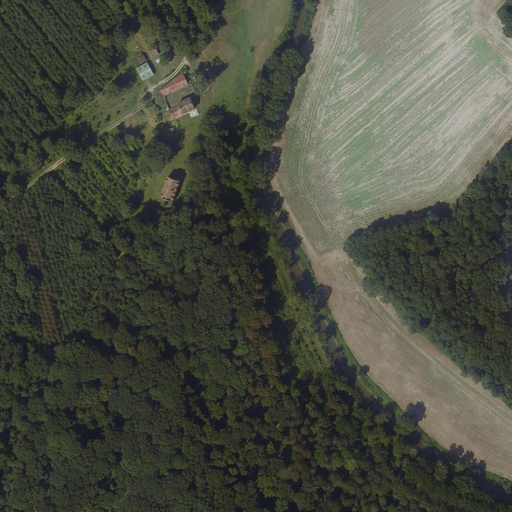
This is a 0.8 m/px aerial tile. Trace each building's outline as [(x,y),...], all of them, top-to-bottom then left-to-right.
[(144,49),(141,52),(140,52),(152,68),(158,64),(145,48),(144,49)] [(131,58),(129,60),(127,61),(139,77),(144,74),(132,57),(131,58)] [(179,72),(157,86),(160,92),(158,93),(160,96),(162,95),(161,94),(184,84),(179,72)] [(167,105),(165,101),(162,102),(164,105),(162,106),(166,115),(190,103),(189,98),(187,95),(185,96),(184,94),(175,100),(176,101),(167,105)] [(167,176),(160,197),(174,202),(181,180),(167,176)]
